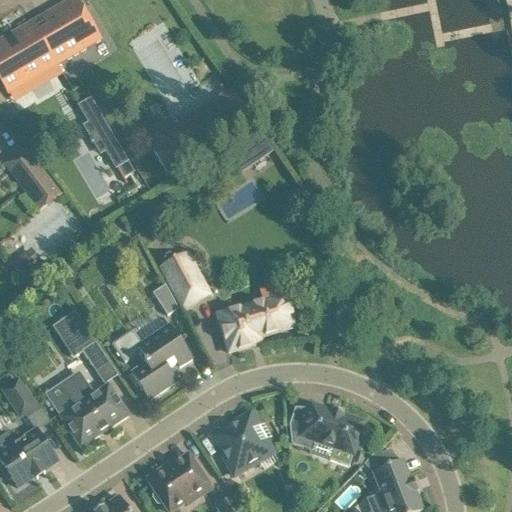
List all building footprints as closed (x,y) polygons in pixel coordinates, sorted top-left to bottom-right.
[(5,39),(0,42),(0,79),(9,94),(10,94),(26,84),(30,82),(26,77),(40,69),(43,74),(55,68),(58,66),(100,41),(86,16),(76,0),(72,0),(30,25),(12,35),(13,38),(6,42),(5,39)] [(133,49),(159,37),(154,28),(129,41),(133,49)] [(32,93),(37,103),(69,85),(63,75),(32,93)] [(169,177),(252,127),(230,90),(147,140),(169,177)] [(91,100),(79,107),(90,124),(84,127),(89,135),(91,139),(90,140),(92,144),(94,143),(101,155),(106,152),(116,169),(118,168),(122,175),(132,169),(91,100)] [(263,134),(247,145),(259,162),(275,151),(263,134)] [(39,212),(63,194),(42,166),(18,184),(39,212)] [(161,269),(183,309),(209,295),(187,255),(161,269)] [(153,295),(168,317),(179,310),(166,286),(153,295)] [(296,328),(290,309),(286,295),(218,316),(229,354),(262,345),(260,339),(296,328)] [(75,312),(55,325),(63,336),(76,356),(82,352),(92,367),(106,358),(96,343),(82,323),(75,312)] [(133,332),(113,346),(125,364),(140,353),(147,364),(131,374),(149,401),(177,383),(169,371),(177,366),(180,369),(193,360),(170,327),(142,346),(133,332)] [(75,410),(62,419),(70,431),(81,447),(100,435),(99,433),(107,427),(109,429),(128,416),(116,400),(109,388),(95,397),(83,380),(64,393),(75,410)] [(25,416),(36,408),(18,382),(3,392),(21,418),(25,416)] [(330,460),(350,467),(355,452),(361,454),(365,442),(359,440),(364,424),(344,417),(344,414),(333,411),(332,413),(312,406),(301,438),(334,449),(330,460)] [(251,414),(222,431),(211,437),(234,478),(274,454),(266,440),(272,437),(264,424),(259,428),(251,414)] [(39,434),(37,431),(35,432),(16,445),(9,434),(0,439),(0,452),(1,454),(0,455),(0,462),(4,468),(0,470),(8,481),(11,479),(18,489),(36,478),(37,480),(45,474),(44,472),(58,463),(39,434)] [(165,470),(166,470),(165,468),(147,480),(168,511),(177,511),(212,491),(189,456),(166,471),(165,470)] [(367,500),(371,511),(423,511),(416,493),(418,492),(413,480),(411,481),(404,461),(373,474),(381,494),(367,500)] [(104,508),(97,511),(128,511),(120,499),(104,509),(104,508)] [(218,511),(241,511),(234,500),(217,510),(218,511)]
